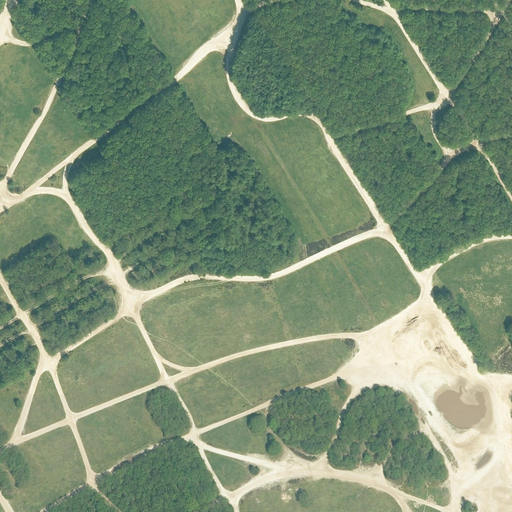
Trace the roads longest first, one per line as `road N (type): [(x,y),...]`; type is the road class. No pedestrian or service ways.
road 1 (track): [(44,511),(151,450),(363,369),(377,343),(426,296),(424,279),(319,121),(296,111),(261,117),(241,102),(227,37)]
road 2 (track): [(12,444),(42,366),(143,298),(189,277),(270,276),(378,230),(454,152),(511,134)]
road 3 (track): [(475,369),(353,335),(298,340),(196,369),(0,451)]
road 4 (track): [(28,191),(67,198),(110,257),(211,475),(236,511)]
road 5 (track): [(3,204),(227,37),(239,20),(239,0)]
road 6 (track): [(116,511),(95,489),(51,366),(0,277)]
road 7 (track): [(197,442),(285,469),(356,477),(449,511)]
road 8 (track): [(330,138),(439,102),(508,0)]
road 9 (track): [(511,194),(386,0)]
road 10 (track): [(0,206),(4,182),(91,0)]
road 11 (track): [(377,343),(453,444),(511,435)]
road 12 (track): [(453,511),(450,471),(408,398),(398,383),(363,369)]
road 13 (track): [(511,444),(493,389),(426,296)]
road 14 (track): [(501,10),(391,9),(356,0)]
road 15 (track): [(0,345),(118,276)]
road 16 (track): [(0,328),(76,281),(114,268)]
